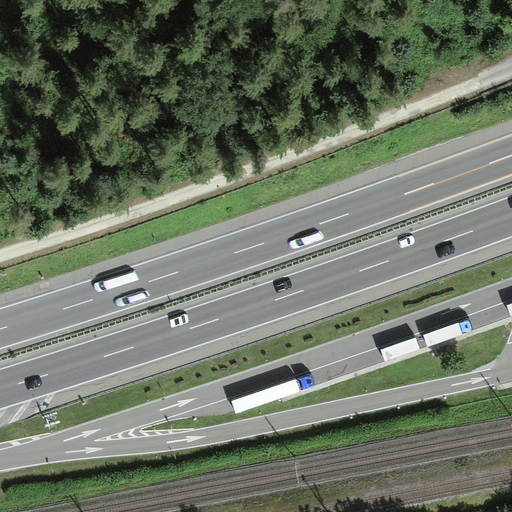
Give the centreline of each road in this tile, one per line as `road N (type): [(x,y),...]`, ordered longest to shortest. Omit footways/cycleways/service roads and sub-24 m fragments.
road 1 (track): [(511,68),(0,255)]
road 2 (motorway): [(511,154),(0,328)]
road 3 (motorway): [(0,389),(511,216)]
